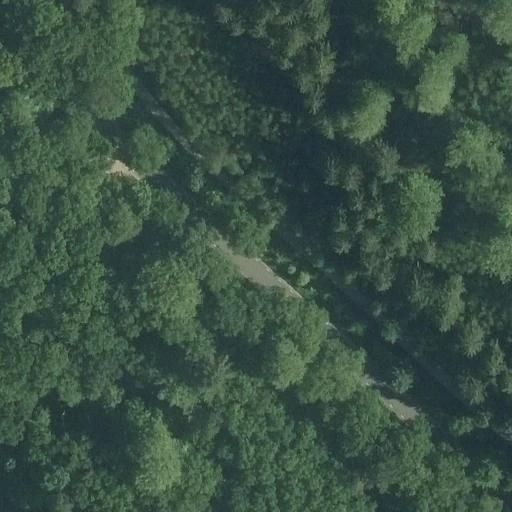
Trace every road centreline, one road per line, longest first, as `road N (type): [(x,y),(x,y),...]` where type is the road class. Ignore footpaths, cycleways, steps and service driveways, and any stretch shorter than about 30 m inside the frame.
road 1 (tertiary): [(505,511),(335,341),(116,145),(0,12)]
road 2 (track): [(164,511),(78,173),(94,121),(119,99),(120,65)]
